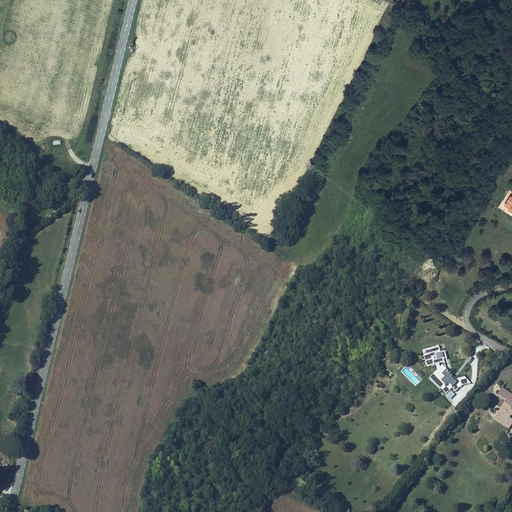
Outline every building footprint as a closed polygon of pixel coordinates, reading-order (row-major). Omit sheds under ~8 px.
[(429,350),(426,351),(427,356),(425,357),(428,366),(432,365),(433,368),(437,367),(439,371),(435,374),(446,385),(442,389),(446,394),(452,388),(456,391),(461,386),(456,380),(454,382),(452,379),(453,378),(453,377),(452,376),(451,377),(450,377),(449,376),(451,374),(451,373),(450,371),(448,370),(445,370),(445,368),(441,370),(439,363),(443,362),(442,359),(446,358),(445,352),(440,353),(439,349),(430,352),(429,350)] [(446,385),(435,374),(431,379),(442,389),(446,385)] [(511,396),(502,390),(498,395),(506,401),(505,402),(505,403),(506,405),(503,410),(501,409),(495,418),(505,424),(510,416),(511,417),(511,406),(511,407),(511,406),(511,402),(510,402),(511,398),(511,396)] [(455,406),(461,400),(452,393),(447,399),(455,406)] [(505,424),(495,418),(494,419),(509,430),(510,428),(505,424)] [(10,467),(5,465),(2,473),(6,474),(7,470),(9,471),(10,467)] [(299,480),(295,488),(303,492),(307,485),(299,480)]
